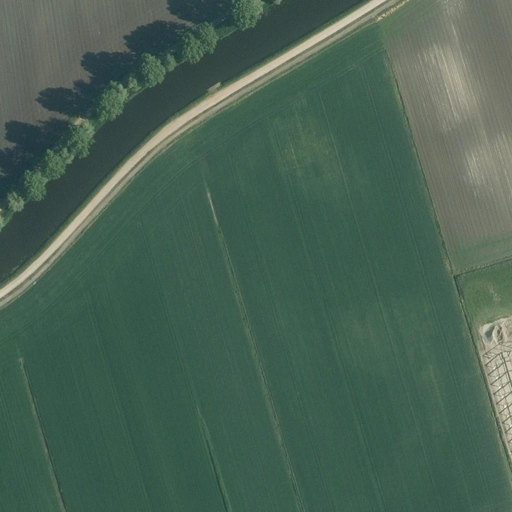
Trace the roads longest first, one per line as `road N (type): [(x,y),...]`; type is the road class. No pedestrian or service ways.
road 1 (track): [(0,295),(183,118),(380,0)]
road 2 (track): [(245,0),(116,86),(0,204)]
